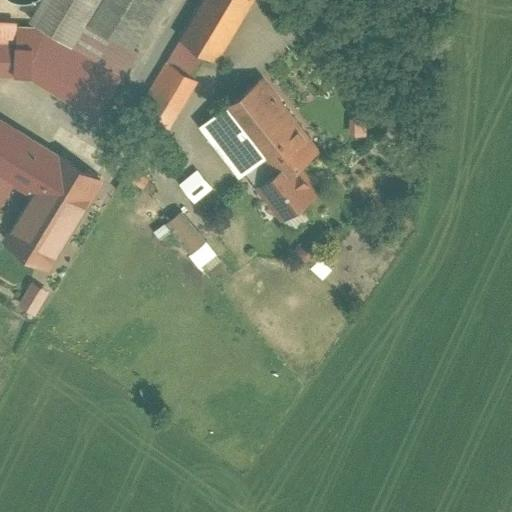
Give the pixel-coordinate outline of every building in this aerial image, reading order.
[(44,0),(32,19),(47,28),(97,59),(112,35),(88,21),(101,0),(44,0)] [(101,0),(88,21),(112,35),(132,48),(132,47),(160,0),(101,0)] [(205,0),(183,39),(203,51),(217,59),(252,0),(205,0)] [(97,59),(47,28),(18,27),(18,45),(34,46),(42,46),(93,78),(103,62),(97,59)] [(132,48),(112,35),(97,59),(103,62),(124,76),(139,51),(132,47),(132,48)] [(203,51),(183,39),(169,62),(190,74),(203,51)] [(18,45),(0,43),(0,74),(16,75),(18,45)] [(34,46),(18,45),(16,75),(33,76),(34,46)] [(93,78),(42,46),(34,46),(33,76),(78,103),(93,78)] [(93,78),(78,103),(99,117),(124,76),(103,62),(93,78)] [(169,62),(140,110),(149,115),(141,127),(161,139),(197,79),(190,74),(169,62)] [(263,77),(202,125),(241,176),(263,159),(259,155),(282,139),(270,124),(288,110),(263,77)] [(320,150),(288,110),(270,124),(282,139),(259,155),(263,159),(275,175),(280,181),(303,164),(320,150)] [(60,155),(0,118),(0,172),(16,183),(36,195),(31,203),(54,217),(60,207),(78,218),(100,180),(61,155),(60,155)] [(303,164),(280,181),(275,175),(261,186),(284,216),(315,192),(297,168),(303,164)] [(16,183),(0,172),(0,206),(1,207),(16,183)] [(54,217),(31,203),(8,240),(49,266),(78,218),(60,207),(54,217)]
